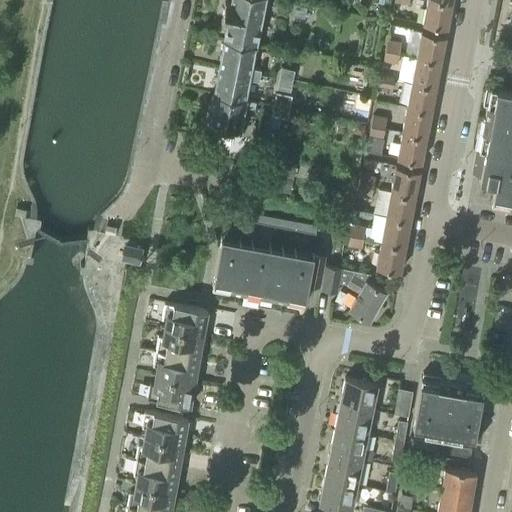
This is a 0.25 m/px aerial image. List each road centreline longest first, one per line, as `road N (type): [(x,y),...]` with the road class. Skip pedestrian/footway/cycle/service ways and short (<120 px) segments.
road 1 (residential): [(319,335),(251,326),(214,511)]
road 2 (residential): [(319,335),(405,341),(436,221)]
road 3 (residential): [(284,511),(319,335)]
road 4 (residential): [(436,221),(467,53)]
road 5 (residential): [(185,0),(152,159)]
